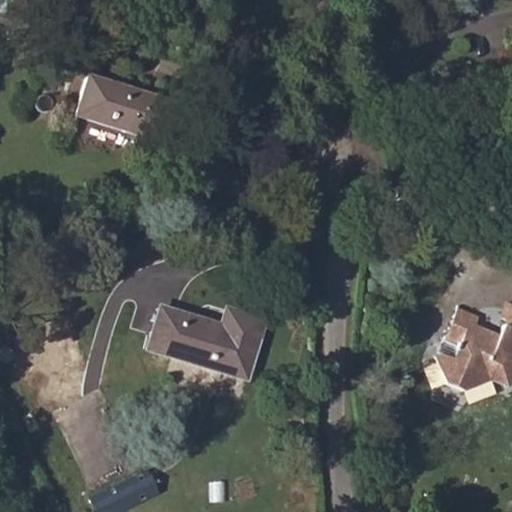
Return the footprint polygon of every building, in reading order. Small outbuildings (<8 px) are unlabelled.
[(86,81),(72,120),(155,151),(168,113),(86,81)] [(457,309),(442,344),(458,352),(456,363),(490,378),(499,361),(507,363),(511,351),(511,326),(501,321),(494,338),(474,330),(479,317),(457,309)] [(159,313),(146,349),(240,385),(262,323),(245,315),(235,340),(159,313)] [(136,463),(96,483),(108,506),(148,487),(136,463)] [(96,483),(80,491),(91,511),(95,511),(108,506),(96,483)]
